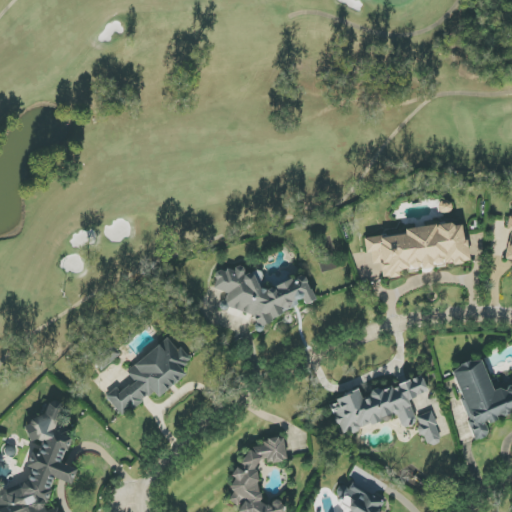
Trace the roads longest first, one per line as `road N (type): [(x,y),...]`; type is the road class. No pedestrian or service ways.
road 1 (residential): [(130,505),(213,420),(261,385),(426,319),(491,318)]
road 2 (residential): [(511,478),(491,318)]
